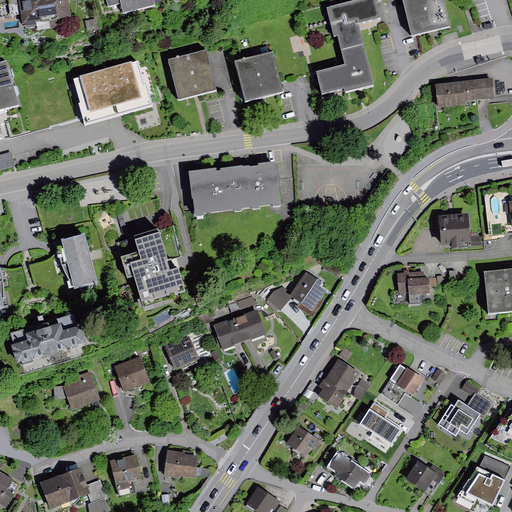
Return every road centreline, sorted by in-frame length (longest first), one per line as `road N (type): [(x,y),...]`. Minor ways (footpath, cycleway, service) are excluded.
road 1 (residential): [(511,41),(434,62),(360,124),(158,152),(0,187)]
road 2 (primary): [(344,308),(417,194),(464,167),(511,159)]
road 3 (residential): [(238,466),(198,445),(136,438),(45,468)]
road 4 (primary): [(238,466),(344,308)]
road 5 (residential): [(344,308),(511,390)]
